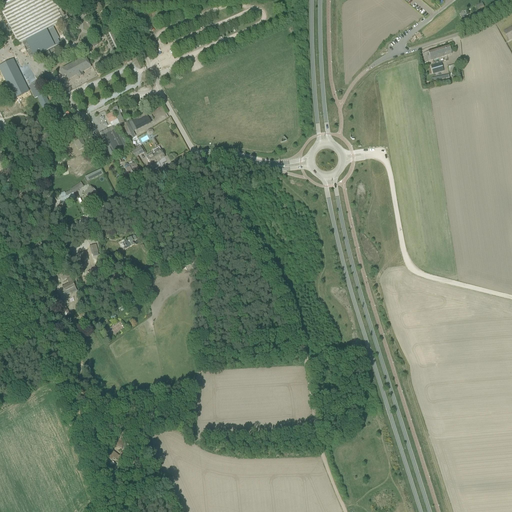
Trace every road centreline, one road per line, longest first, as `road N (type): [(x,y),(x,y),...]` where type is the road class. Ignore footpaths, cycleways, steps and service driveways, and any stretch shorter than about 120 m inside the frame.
road 1 (track): [(195,155),(284,294),(306,360),(320,448),(344,511)]
road 2 (secondary): [(429,511),(345,237),(335,175)]
road 3 (secondary): [(321,177),(421,511)]
road 4 (track): [(366,153),(386,158),(410,266),(511,298)]
road 5 (unclassified): [(1,263),(195,155)]
road 6 (residential): [(1,263),(70,425)]
road 7 (secondary): [(311,0),(316,146)]
road 8 (unclassified): [(195,155),(133,25)]
road 9 (secondary): [(329,143),(319,0)]
road 10 (unclassified): [(397,54),(511,5)]
